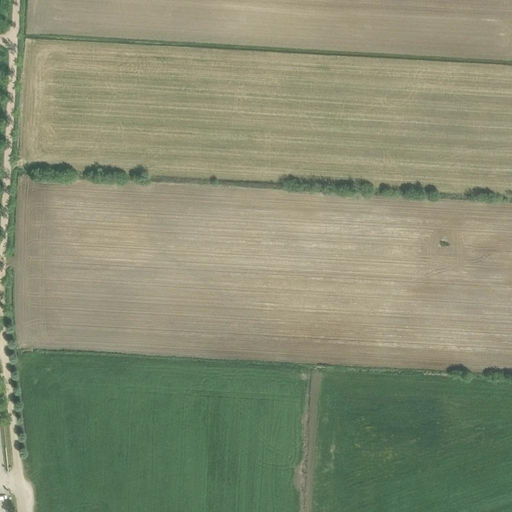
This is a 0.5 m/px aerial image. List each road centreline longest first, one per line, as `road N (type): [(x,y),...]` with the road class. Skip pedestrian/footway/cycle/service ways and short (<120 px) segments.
road 1 (track): [(14,38),(1,301)]
road 2 (unclassified): [(20,511),(1,301)]
